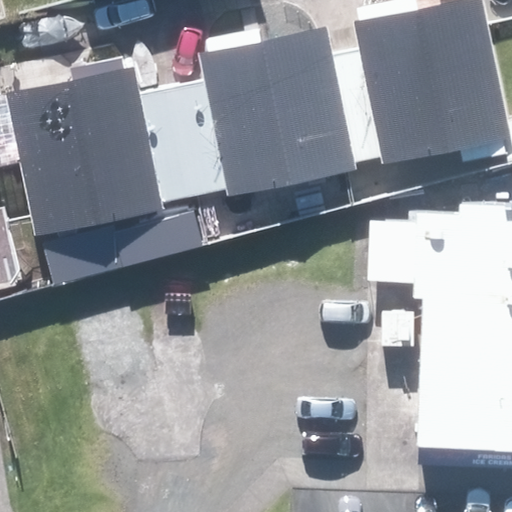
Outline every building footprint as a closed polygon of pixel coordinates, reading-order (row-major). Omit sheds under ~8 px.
[(331,49),(354,164),(511,133),(483,0),(441,0),(352,18),(357,43),(331,49)] [(201,79),(167,86),(189,197),(354,164),(331,49),(327,25),(261,38),(257,24),(202,34),(204,48),(195,49),(201,79)] [(70,75),(3,89),(31,228),(189,197),(167,86),(139,92),(134,67),(124,70),(122,54),(69,65),(70,75)] [(0,280),(19,277),(5,203),(0,203),(0,280)] [(413,291),(420,291),(415,444),(511,446),(511,205),(461,203),(460,212),(412,211),(411,217),(370,216),(369,277),(413,279),(413,291)] [(186,304),(209,306),(211,286),(188,284),(186,304)] [(139,307),(114,311),(118,329),(142,323),(139,307)]
